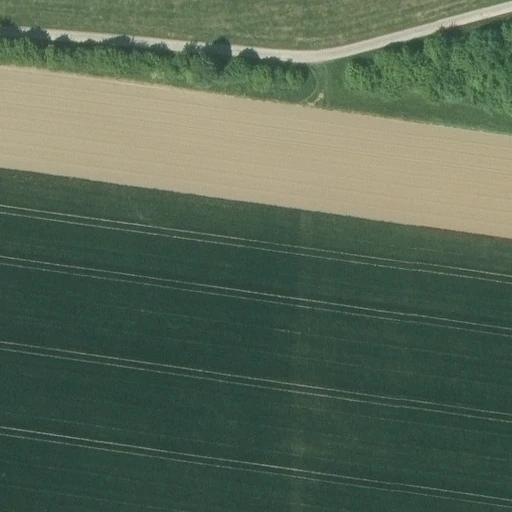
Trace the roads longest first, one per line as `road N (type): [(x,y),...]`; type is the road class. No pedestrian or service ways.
road 1 (track): [(308,65),(0,37)]
road 2 (track): [(308,65),(511,12)]
